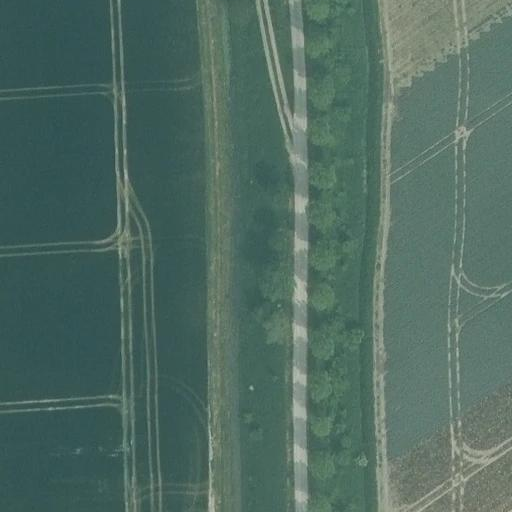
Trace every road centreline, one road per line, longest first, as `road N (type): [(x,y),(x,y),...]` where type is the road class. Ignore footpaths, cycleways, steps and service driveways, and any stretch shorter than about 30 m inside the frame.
road 1 (unclassified): [(304,511),(295,0)]
road 2 (track): [(262,0),(280,100),(299,130)]
